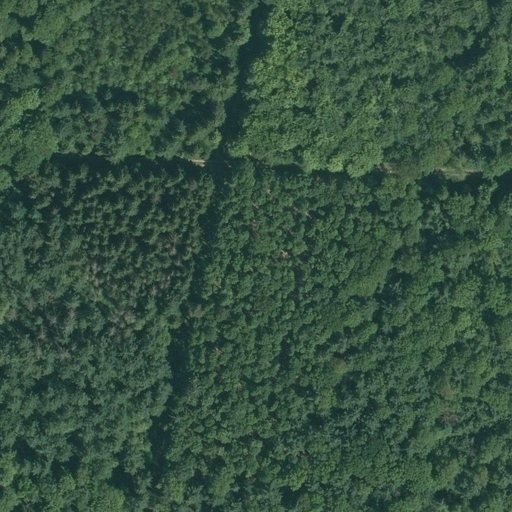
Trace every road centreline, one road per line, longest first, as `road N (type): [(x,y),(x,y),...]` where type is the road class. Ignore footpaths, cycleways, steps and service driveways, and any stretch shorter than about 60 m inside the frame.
road 1 (track): [(147,511),(261,0)]
road 2 (track): [(511,174),(0,155)]
